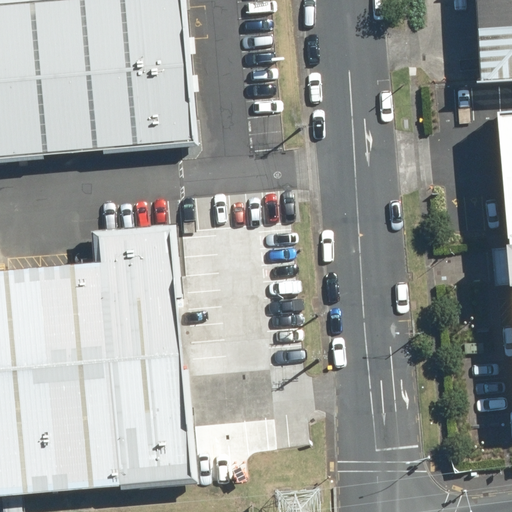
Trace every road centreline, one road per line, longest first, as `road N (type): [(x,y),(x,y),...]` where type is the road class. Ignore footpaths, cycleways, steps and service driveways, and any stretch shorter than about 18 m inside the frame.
road 1 (tertiary): [(340,0),(381,511)]
road 2 (unknown): [(214,0),(229,173)]
